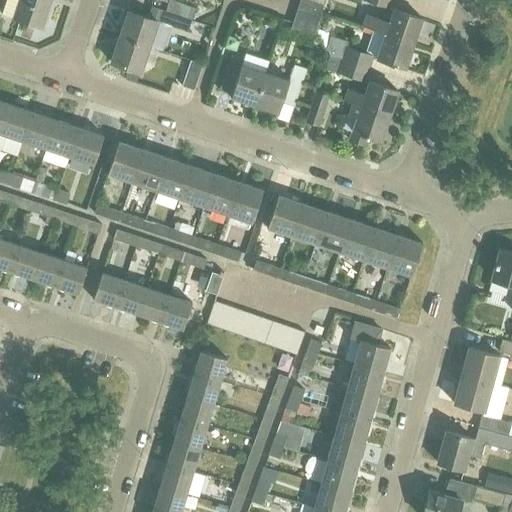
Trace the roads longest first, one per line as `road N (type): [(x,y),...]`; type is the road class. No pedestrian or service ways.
road 1 (unclassified): [(389,511),(465,217)]
road 2 (unclassified): [(112,511),(151,393),(147,363),(128,349),(25,315)]
road 3 (residential): [(403,191),(191,121)]
road 4 (unclassified): [(403,191),(469,0)]
road 5 (residential): [(191,121),(65,80)]
road 6 (unclassified): [(191,121),(230,0)]
